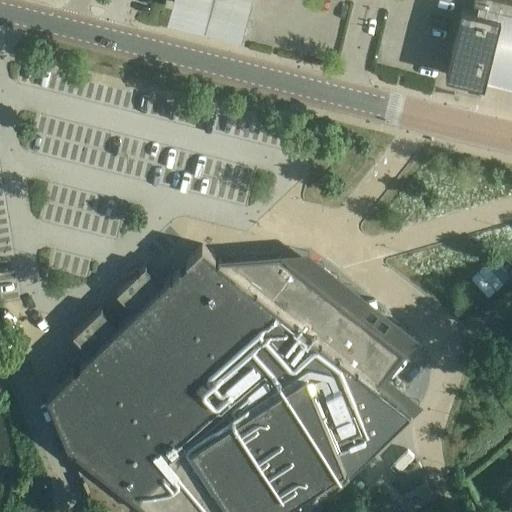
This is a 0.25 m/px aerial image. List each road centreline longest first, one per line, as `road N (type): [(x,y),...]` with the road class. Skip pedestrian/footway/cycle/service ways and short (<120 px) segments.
road 1 (tertiary): [(511,140),(0,13)]
road 2 (residential): [(70,511),(65,475),(20,367),(0,369)]
